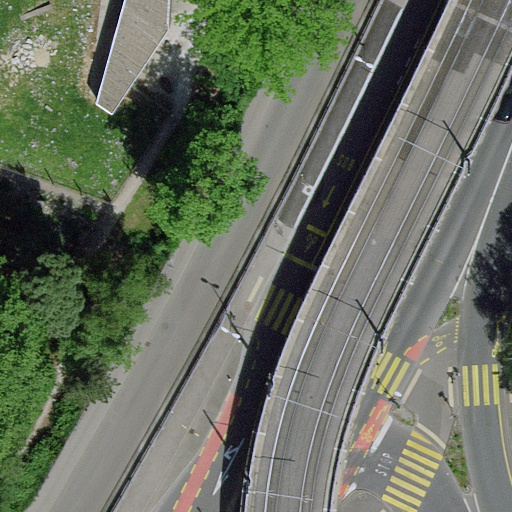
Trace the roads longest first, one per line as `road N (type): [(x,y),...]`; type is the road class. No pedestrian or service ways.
road 1 (primary): [(343,0),(76,511)]
road 2 (primary): [(434,0),(232,439),(187,511)]
road 3 (primary): [(361,442),(511,144)]
road 4 (primary): [(503,511),(485,389),(486,306),(511,197)]
road 5 (primary): [(361,442),(313,445),(271,511)]
